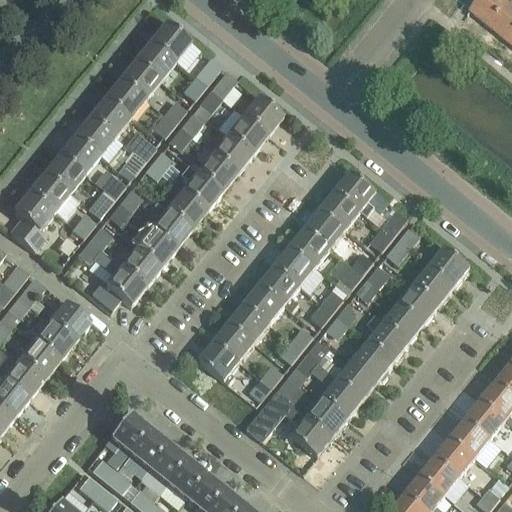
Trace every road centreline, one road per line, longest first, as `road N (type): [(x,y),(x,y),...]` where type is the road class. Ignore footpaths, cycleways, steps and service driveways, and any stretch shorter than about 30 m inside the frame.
road 1 (residential): [(139,373),(307,162)]
road 2 (residential): [(339,511),(485,323)]
road 3 (unclassified): [(511,246),(334,102)]
road 4 (residential): [(311,511),(139,373)]
road 5 (residential): [(0,507),(118,356)]
road 6 (unclassified): [(334,102),(204,0)]
road 7 (residential): [(334,102),(415,1)]
